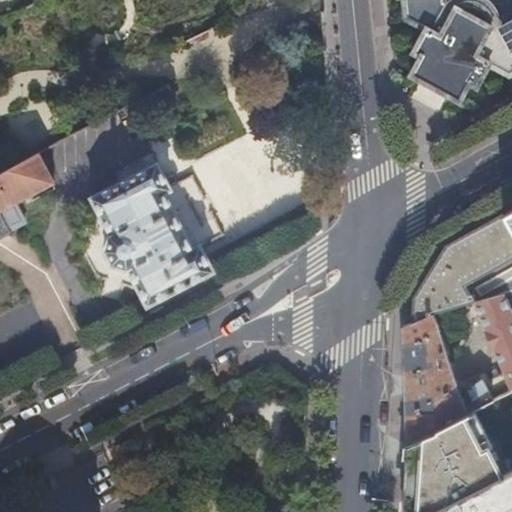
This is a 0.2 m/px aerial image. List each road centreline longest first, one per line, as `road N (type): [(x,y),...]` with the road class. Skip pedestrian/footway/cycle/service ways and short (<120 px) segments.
road 1 (residential): [(369,240),(315,285),(0,451)]
road 2 (secondary): [(354,511),(369,240)]
road 3 (secondary): [(369,240),(370,164),(353,0)]
road 4 (residential): [(369,240),(511,155)]
